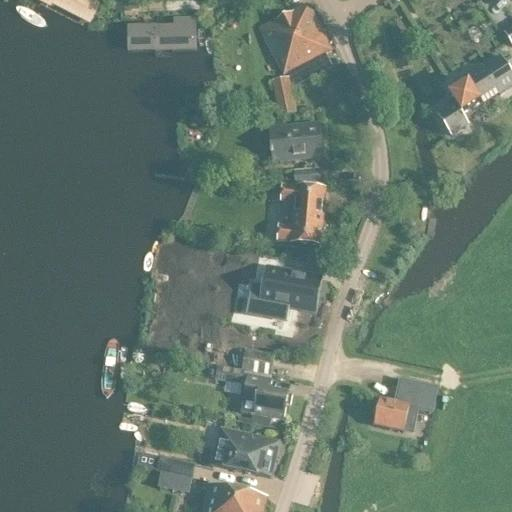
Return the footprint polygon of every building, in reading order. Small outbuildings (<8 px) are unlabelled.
[(49,4),(88,23),(98,2),(93,0),(34,0),(48,7),(49,4)] [(283,75),(331,51),(308,5),(259,29),(283,75)] [(123,53),(193,52),(192,18),(168,16),(167,24),(123,25),(123,53)] [(511,49),(481,70),(484,74),(464,86),(470,95),(453,106),(467,127),(484,117),(477,106),(496,93),(495,91),(511,81),(511,82),(511,49)] [(279,116),(295,113),(288,78),(272,81),(279,116)] [(273,162),(322,157),(320,125),(270,130),(272,151),(270,151),(270,154),(272,154),(273,162)] [(295,185),(320,183),(319,170),(293,172),(295,185)] [(298,201),(296,228),(279,226),(277,242),(321,245),(325,190),(282,186),(281,199),(298,201)] [(254,285),(248,315),(286,322),(289,309),(315,313),(321,279),(266,269),(262,287),(254,285)] [(239,350),(235,369),(243,371),(271,376),(274,356),(239,350)] [(235,369),(217,366),(214,380),(241,385),(243,371),(235,369)] [(288,395),(270,391),(271,381),(247,376),(240,413),(283,421),(286,405),(290,406),(292,396),(288,395)] [(380,400),(374,425),(404,432),(407,417),(415,419),(417,410),(419,410),(431,413),(436,389),(414,385),(400,381),(395,404),(380,400)] [(267,485),(278,449),(221,430),(209,466),(267,485)] [(191,480),(195,466),(160,458),(157,472),(191,480)] [(189,489),(191,481),(183,479),(180,488),(189,489)] [(208,485),(201,511),(263,511),(267,498),(208,485)]
